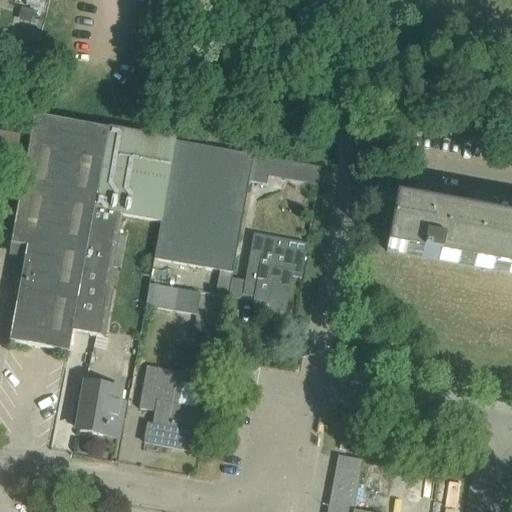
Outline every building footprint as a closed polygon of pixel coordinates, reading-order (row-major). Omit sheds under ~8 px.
[(67,355),(108,131),(33,117),(10,246),(26,249),(8,344),(67,355)] [(160,223),(175,143),(108,131),(67,355),(68,355),(72,334),(103,339),(112,292),(108,291),(121,216),(160,223)] [(20,136),(0,132),(0,167),(14,170),(20,136)] [(161,224),(154,261),(219,273),(214,298),(227,300),(249,182),(254,157),(175,143),(160,223),(161,224)] [(254,157),(249,182),(267,185),(268,177),(270,166),(278,168),(279,162),(258,158),(257,158),(254,157)] [(287,163),(284,180),(317,186),(320,169),(287,163)] [(397,202),(396,201),(387,252),(511,275),(511,223),(397,203),(397,202)] [(299,280),(300,280),(305,254),(304,253),(304,255),(288,252),(286,258),(280,257),(283,242),(254,237),(255,236),(253,235),(250,253),(250,254),(243,296),(249,297),(249,294),(256,295),(253,307),(284,313),(291,277),(300,279),(299,280)] [(145,308),(196,317),(200,295),(149,286),(145,308)] [(153,427),(147,426),(144,444),(187,452),(195,411),(175,407),(176,401),(179,402),(184,375),(146,368),(138,410),(155,413),(153,427)] [(121,421),(123,409),(123,405),(118,404),(121,391),(84,385),(81,404),(77,403),(74,419),(84,421),(82,431),(80,430),(79,432),(112,438),(116,418),(120,418),(119,420),(121,421)] [(355,501),(363,462),(338,457),(330,496),(355,501)] [(373,492),(372,506),(386,507),(388,493),(373,492)] [(352,511),(355,501),(330,496),(327,511),(352,511)]
